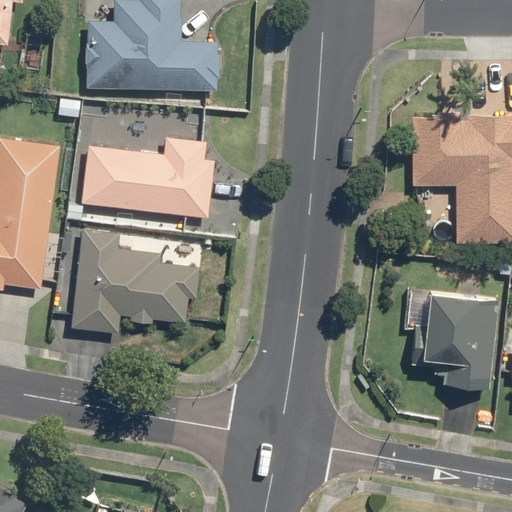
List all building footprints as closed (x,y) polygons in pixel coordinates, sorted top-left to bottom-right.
[(0,0),(0,44),(3,45),(8,0),(18,1),(18,0),(0,0)] [(82,18),(81,88),(215,90),(216,40),(177,39),(177,0),(107,0),(107,18),(82,18)] [(430,116),(405,117),(407,186),(451,185),(452,243),(511,242),(511,114),(455,115),(455,110),(430,110),(430,116)] [(82,144),(76,203),(203,217),(209,158),(201,157),(203,139),(160,135),(158,152),(82,144)] [(0,284),(36,289),(55,144),(0,136),(0,284)] [(78,227),(66,327),(114,333),(116,315),(126,316),(126,320),(147,323),(148,319),(181,322),(184,298),(192,298),(196,266),(156,261),(157,252),(115,247),(116,231),(78,227)] [(494,297),(405,290),(402,323),(409,323),(405,365),(437,367),(436,384),(487,388),(494,297)] [(0,511),(13,511),(18,501),(0,493),(0,511)]
